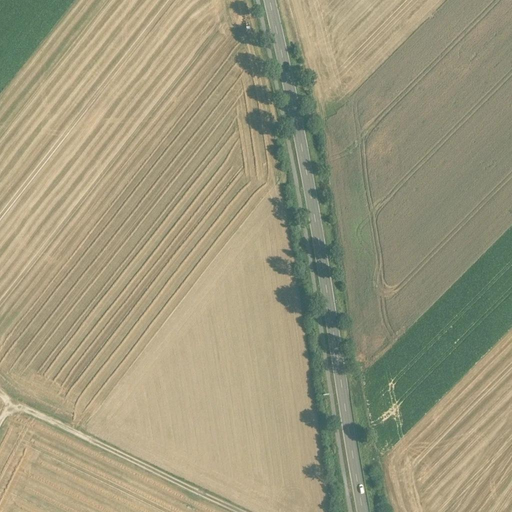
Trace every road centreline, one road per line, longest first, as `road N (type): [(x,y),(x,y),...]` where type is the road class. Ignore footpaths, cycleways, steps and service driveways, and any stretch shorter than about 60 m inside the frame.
road 1 (tertiary): [(368,511),(324,236),(273,0)]
road 2 (track): [(0,394),(17,414),(230,511)]
